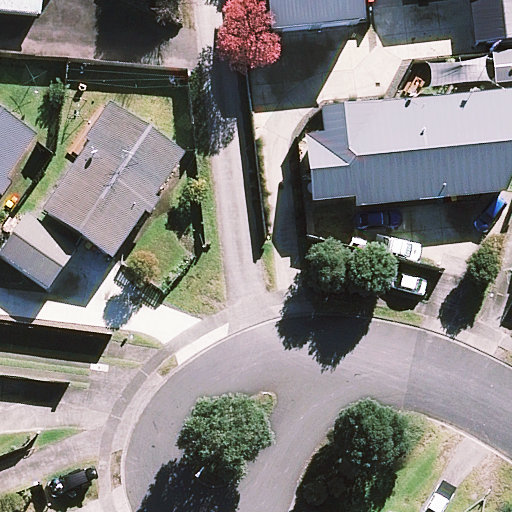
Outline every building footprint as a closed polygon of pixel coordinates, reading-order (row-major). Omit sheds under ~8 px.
[(0,0),(0,17),(37,21),(39,0),(0,0)] [(258,0),(263,47),(357,37),(353,0),(258,0)] [(511,47),(511,4),(466,8),(470,51),(511,47)] [(350,208),(351,215),(500,200),(511,176),(511,128),(509,99),(318,118),(320,143),(300,145),(307,213),(350,208)] [(40,219),(109,266),(180,162),(110,116),(40,219)] [(0,191),(32,145),(0,122),(0,191)] [(0,256),(0,264),(44,296),(74,253),(25,220),(0,256)]
